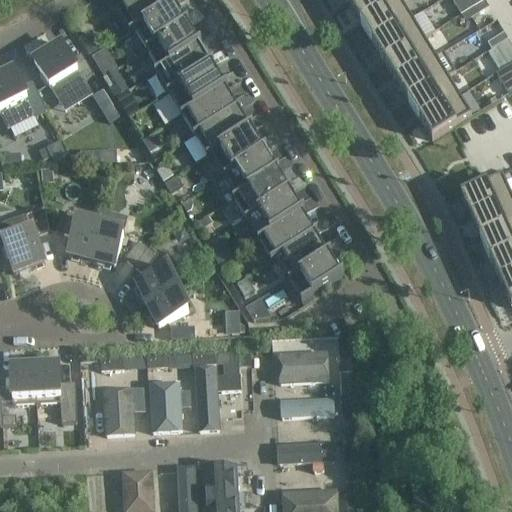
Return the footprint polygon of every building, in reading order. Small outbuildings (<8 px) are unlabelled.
[(129,35),(176,7),(176,6),(173,8),(168,0),(134,0),(116,12),(130,34),(129,35)] [(397,0),(357,0),(348,6),(360,26),(399,2),(397,0)] [(454,0),(451,2),(460,17),(484,3),(482,0),(454,0)] [(399,2),(360,26),(372,45),(411,21),(399,2)] [(484,3),(474,9),(478,16),(488,10),(484,3)] [(146,53),(189,27),(188,26),(186,28),(174,9),(176,7),(129,35),(130,36),(135,33),(147,52),(146,53)] [(411,21),(372,45),(383,65),(422,41),(411,21)] [(154,76),(201,47),(198,48),(186,29),(189,28),(189,27),(146,53),(146,54),(147,53),(159,73),(154,76)] [(503,35),(487,45),(491,52),(507,42),(508,42),(504,35),(503,35)] [(422,41),(383,65),(395,84),(434,60),(434,59),(422,41)] [(511,49),(508,42),(487,55),(499,74),(511,65),(511,49)] [(71,63),(61,46),(33,63),(41,77),(39,78),(46,89),(48,88),(50,90),(77,74),(83,84),(94,77),(81,57),(71,63)] [(167,97),(214,68),(214,67),(211,69),(199,49),(202,48),(201,47),(154,76),(155,77),(156,76),(168,95),(167,96),(167,97)] [(434,60),(395,84),(407,103),(446,79),(447,80),(455,75),(442,54),(434,59),(434,60)] [(511,66),(495,77),(508,97),(511,94),(511,66)] [(181,119),(228,90),(227,90),(225,91),(212,70),(214,68),(167,97),(168,97),(182,118),(181,119)] [(21,90),(12,72),(0,78),(0,114),(1,114),(9,129),(33,117),(35,121),(47,115),(32,84),(21,90)] [(446,79),(407,103),(419,123),(458,99),(447,80),(446,79)] [(194,140),(240,111),(240,110),(237,112),(225,92),(228,91),(228,90),(181,119),(181,120),(182,119),(194,138),(193,139),(194,140)] [(458,99),(419,123),(431,143),(451,131),(471,119),(458,99)] [(111,107),(101,113),(110,126),(120,120),(111,107)] [(206,160),(253,131),(250,132),(238,113),(241,111),(240,111),(194,140),(195,140),(207,159),(206,160)] [(224,180),(267,154),(266,153),(264,155),(251,133),(253,132),(253,131),(206,160),(207,161),(212,157),(225,179),(224,180)] [(233,203),(279,174),(277,175),(265,156),(267,154),(224,180),(224,181),(226,180),(238,199),(232,203),(233,203)] [(245,223),(292,195),(292,194),(289,196),(277,176),(280,175),(279,174),(233,203),(233,204),(234,203),(246,222),(245,223)] [(501,180),(460,198),(470,220),(510,201),(511,202),(511,201),(511,177),(511,175),(501,180)] [(258,244),(305,215),(304,214),(302,216),(290,197),(292,195),(245,223),(246,224),(247,223),(259,243),(257,243),(258,244)] [(510,201),(470,220),(479,241),(511,225),(511,204),(511,202),(510,201)] [(45,266),(35,240),(50,234),(45,211),(25,218),(26,221),(1,230),(6,246),(3,247),(4,250),(1,251),(6,263),(9,262),(14,278),(45,266)] [(91,265),(101,226),(79,220),(80,217),(67,213),(61,237),(73,240),(68,259),(91,265)] [(270,264),(317,235),(314,236),(302,217),(305,216),(305,215),(258,244),(259,244),(271,263),(270,264)] [(511,225),(479,241),(489,261),(511,250),(511,225)] [(101,226),(91,265),(115,271),(124,232),(101,226)] [(288,284),(331,258),(331,257),(328,259),(315,238),(318,236),(317,235),(270,264),(271,265),(276,262),(289,283),(288,284)] [(133,270),(148,251),(139,244),(124,262),(133,270)] [(511,250),(489,261),(498,282),(511,275),(511,250)] [(148,251),(133,270),(142,277),(157,258),(148,251)] [(331,258),(288,284),(289,285),(290,284),(302,304),(301,304),(301,305),(344,279),(343,278),(341,280),(329,260),(331,258)] [(147,309),(182,291),(171,270),(136,288),(147,309)] [(511,275),(498,282),(511,311),(511,310),(511,275)] [(182,291),(147,309),(158,331),(193,312),(182,291)] [(171,343),(195,342),(194,330),(170,331),(171,343)] [(339,376),(351,375),(350,353),(338,354),(339,376)] [(339,376),(338,354),(272,357),(275,403),(340,400),(341,400),(352,399),(351,375),(339,376)] [(197,436),(242,433),(238,355),(214,357),(215,369),(193,370),(197,436)] [(193,370),(215,369),(214,357),(192,358),(193,370)] [(197,436),(193,370),(192,358),(168,359),(169,371),(147,372),(151,438),(197,436)] [(147,372),(169,371),(168,359),(146,361),(147,372)] [(151,438),(147,372),(146,361),(122,362),(123,374),(101,375),(104,441),(151,438)] [(101,375),(123,374),(122,362),(100,363),(101,375)] [(35,368),(36,408),(60,407),(61,427),(77,426),(75,386),(60,387),(59,367),(35,368)] [(13,409),(36,408),(35,368),(11,369),(13,409)] [(342,422),(354,421),(352,399),(341,400),(342,422)] [(342,422),(340,400),(275,403),(277,449),(343,446),(355,445),(354,421),(342,422)] [(2,420),(3,430),(16,429),(16,419),(2,420)] [(344,468),(356,467),(355,445),(343,446),(344,468)] [(344,468),(343,446),(277,449),(280,495),(345,492),(345,491),(357,491),(356,467),(344,468)] [(246,511),(244,469),(198,472),(200,511),(246,511)] [(200,511),(198,472),(152,474),(154,511),(200,511)] [(108,511),(154,511),(152,474),(106,477),(108,511)] [(346,511),(358,511),(357,491),(345,491),(346,511)] [(346,511),(345,492),(280,495),(280,511),(346,511)]
